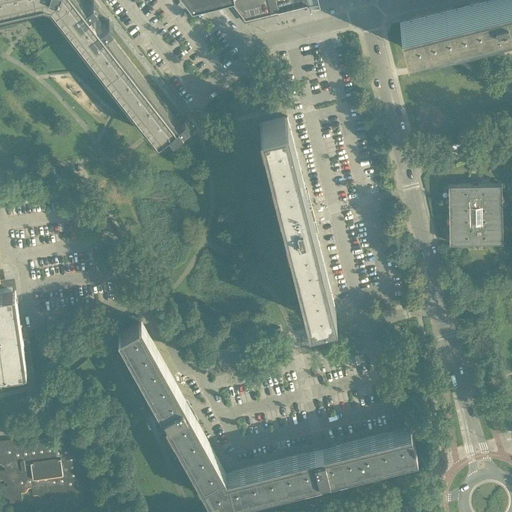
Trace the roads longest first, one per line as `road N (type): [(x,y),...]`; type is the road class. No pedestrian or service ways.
road 1 (unclassified): [(363,322),(189,367),(143,300),(31,317)]
road 2 (residential): [(120,0),(195,94),(259,41),(293,31)]
road 3 (unclassified): [(313,117),(363,322)]
road 4 (residential): [(404,160),(368,12)]
road 5 (residential): [(439,303),(404,160)]
